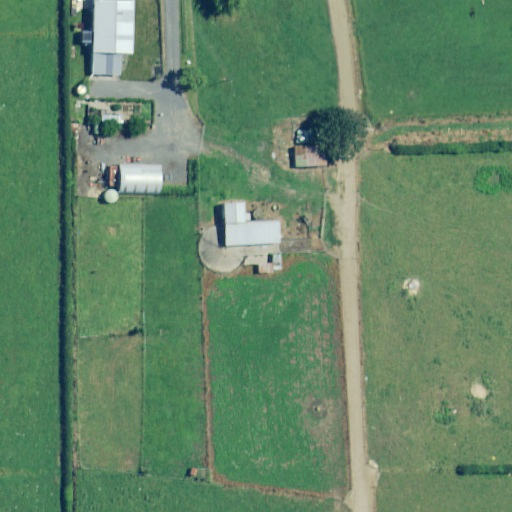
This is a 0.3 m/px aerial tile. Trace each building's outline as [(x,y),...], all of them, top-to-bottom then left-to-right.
[(79,31),(78,43),(89,44),(89,54),(91,54),(90,76),(118,77),(119,55),(128,55),(130,0),(90,0),(89,31),(79,31)] [(150,84),(118,83),(118,88),(89,87),(89,100),(150,102),(150,84)] [(323,167),(323,146),(284,147),(285,157),(292,156),(292,168),(323,167)] [(106,187),(115,188),(115,196),(155,197),(156,167),(122,166),(106,166),(106,187)] [(241,216),(240,204),(220,205),(223,247),(277,244),(275,222),(247,224),(247,216),(241,216)] [(270,274),(270,272),(279,272),(279,253),(270,253),(270,261),(264,261),(264,265),(256,265),(257,274),(270,274)]
